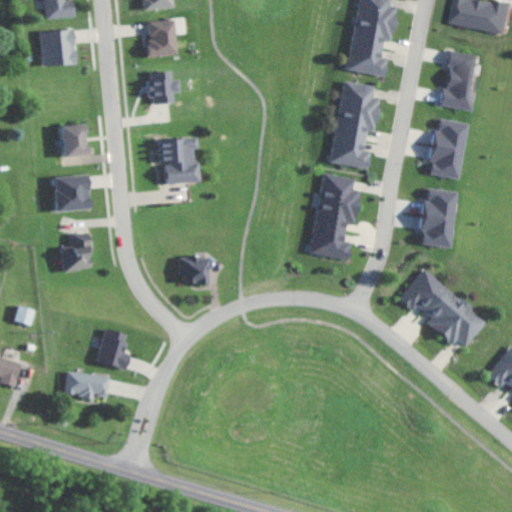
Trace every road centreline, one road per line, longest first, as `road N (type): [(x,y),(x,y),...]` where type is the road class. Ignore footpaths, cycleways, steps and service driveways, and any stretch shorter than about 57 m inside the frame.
road 1 (residential): [(125,473),(168,369),(195,333),(218,313),(281,298),(321,301),(369,320),(511,442)]
road 2 (residential): [(188,342),(152,304),(129,259),(104,0)]
road 3 (residential): [(353,312),(384,257),(427,0)]
road 4 (secondary): [(260,511),(0,435)]
